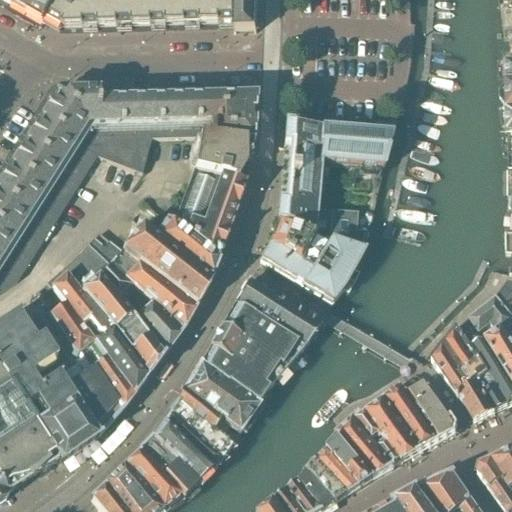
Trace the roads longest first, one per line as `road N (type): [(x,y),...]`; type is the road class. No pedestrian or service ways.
road 1 (residential): [(46,511),(149,413),(197,347),(238,268),(268,171),(268,63)]
road 2 (tertiary): [(37,61),(268,63)]
road 3 (residential): [(0,313),(24,298),(102,200)]
